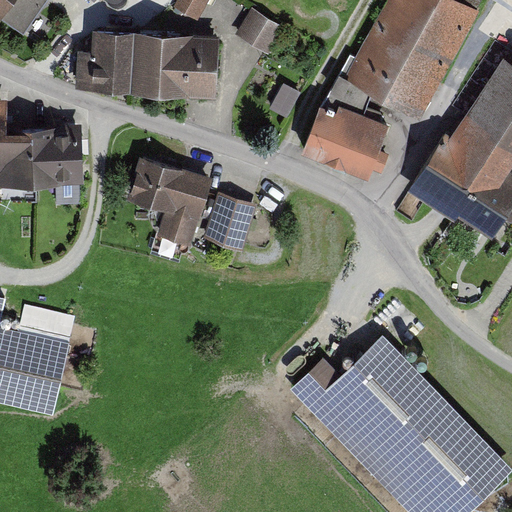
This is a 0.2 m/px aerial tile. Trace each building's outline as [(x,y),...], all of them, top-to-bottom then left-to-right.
[(0,0),(0,14),(23,31),(46,0),(0,0)] [(200,0),(174,0),(171,7),(191,18),(200,0)] [(386,0),(345,75),(420,116),(480,8),(477,6),(480,0),(386,0)] [(286,26),(253,5),(236,32),(269,52),(286,26)] [(215,34),(80,28),(77,89),(212,95),(215,34)] [(511,59),(503,54),(454,134),(445,128),(427,158),(408,188),(455,217),(497,243),(511,219),(511,168),(509,167),(511,161),(511,59)] [(278,79),(268,105),(293,115),(303,89),(278,79)] [(0,184),(33,185),(33,180),(33,122),(8,122),(8,94),(0,94),(0,184)] [(337,107),(320,101),(302,148),(368,174),(389,121),(340,101),(337,107)] [(83,122),(33,122),(33,180),(83,180),(83,122)] [(203,178),(132,158),(120,200),(160,212),(154,232),(185,241),(203,178)] [(258,202),(220,189),(205,235),(243,247),(258,202)] [(0,399),(53,412),(70,341),(76,315),(25,303),(19,329),(0,324),(0,317),(5,295),(0,294),(0,399)] [(340,371),(324,354),(308,369),(291,386),(411,511),(465,511),(511,467),(511,464),(383,330),(340,371)]
